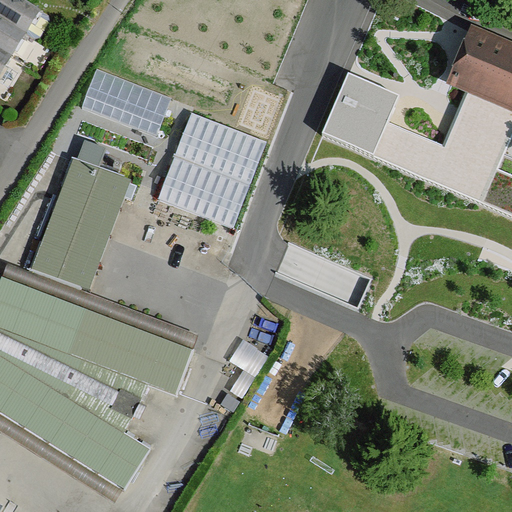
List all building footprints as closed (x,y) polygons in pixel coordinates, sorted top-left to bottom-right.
[(0,0),(0,19),(25,35),(39,11),(21,0),(0,0)] [(239,0),(268,16),(276,0),(239,0)] [(0,19),(0,51),(10,58),(25,35),(0,19)] [(511,50),(474,34),(452,84),(455,85),(511,110),(511,50)] [(0,74),(10,58),(0,51),(0,74)] [(86,109),(165,132),(176,92),(98,69),(86,109)] [(511,135),(511,110),(455,85),(450,96),(456,109),(466,105),(485,114),(490,126),(494,128),(491,137),(506,143),(508,145),(511,135)] [(452,111),(445,123),(451,137),(471,146),(484,140),(486,135),(491,137),(494,128),(490,126),(485,114),(466,105),(456,109),(452,111)] [(260,138),(177,107),(165,138),(248,170),(260,138)] [(479,164),(438,147),(421,187),(490,217),(499,196),(511,202),(511,178),(493,170),(506,143),(491,137),(479,164)] [(132,182),(72,161),(30,272),(89,295),(132,182)] [(194,353),(200,337),(89,295),(30,272),(11,265),(5,281),(27,290),(194,353)] [(0,293),(0,355),(11,335),(27,290),(5,281),(0,293)] [(27,290),(11,335),(0,355),(0,413),(126,491),(151,450),(125,434),(149,388),(177,398),(194,353),(27,290)] [(126,491),(0,413),(0,434),(117,506),(126,491)] [(198,511),(233,511),(259,467),(233,452),(198,511)]
